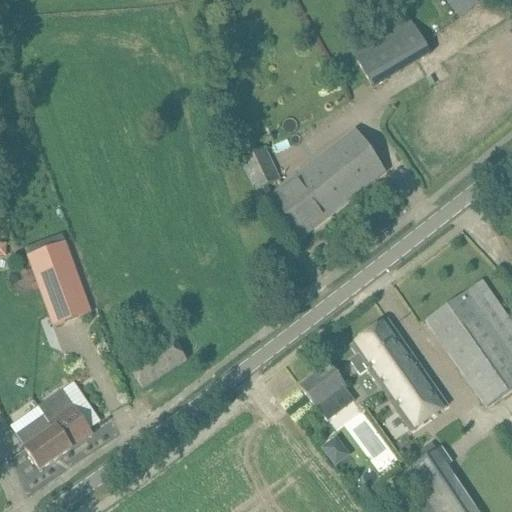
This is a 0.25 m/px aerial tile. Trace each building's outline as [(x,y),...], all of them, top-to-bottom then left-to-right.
[(444,0),(460,19),(483,0),(444,0)] [(354,60),(373,92),(430,58),(412,26),(397,35),(354,60)] [(384,174),(357,134),(270,200),(300,241),(384,174)] [(256,193),(279,181),(264,152),(241,163),(256,193)] [(88,314),(64,244),(24,257),(49,328),(88,314)] [(511,390),(511,326),(482,283),(426,322),(486,408),(511,390)] [(447,408),(386,322),(351,347),(359,358),(351,363),(360,376),(368,371),(412,433),(447,408)] [(186,362),(172,339),(128,367),(142,390),(186,362)] [(347,390),(329,366),(300,388),(318,412),(347,390)] [(73,409),(50,426),(44,417),(16,438),(40,472),(91,435),(73,409)] [(409,494),(447,468),(452,464),(441,447),(391,481),(396,488),(403,484),(409,494)]
